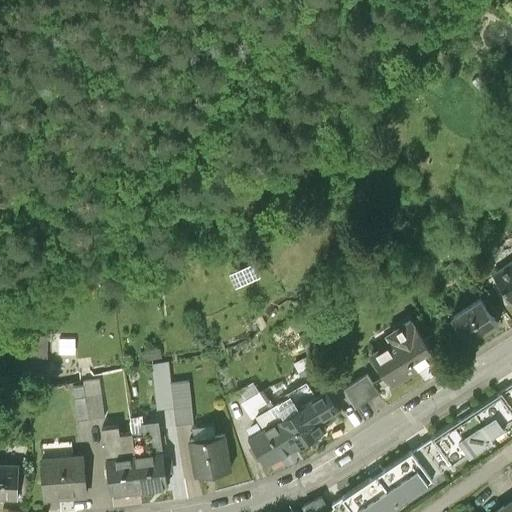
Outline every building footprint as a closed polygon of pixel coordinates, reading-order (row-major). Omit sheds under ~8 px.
[(511,259),(493,272),(511,301),(511,259)] [(471,345),(499,324),(481,298),(452,318),(471,345)] [(394,390),(437,361),(411,324),(394,335),(402,347),(376,364),(394,390)] [(32,338),(32,375),(47,375),(47,338),(32,338)] [(193,428),(188,385),(171,387),(169,369),(153,370),(157,414),(173,413),(175,430),(193,428)] [(347,395),(359,413),(381,399),(370,381),(347,395)] [(88,425),(103,423),(98,382),(83,384),(88,425)] [(431,446),(411,459),(432,489),(492,447),(490,444),(511,428),(511,389),(472,417),(469,413),(457,420),(460,425),(430,444),(431,446)] [(271,418),(275,425),(297,412),(290,400),(270,412),(273,417),(271,418)] [(297,412),(275,425),(293,454),(324,436),(306,406),(297,412)] [(259,426),(263,432),(275,425),(271,418),(259,426)] [(275,425),(263,432),(249,441),(267,470),(293,454),(275,425)] [(146,461),(134,463),(138,499),(167,495),(165,479),(170,478),(169,468),(164,469),(158,426),(141,429),(146,461)] [(216,431),(194,434),(196,447),(191,448),(197,484),(233,478),(227,442),(218,443),(216,431)] [(106,466),(120,465),(118,451),(104,453),(106,466)] [(397,511),(432,489),(411,459),(383,478),(380,474),(368,481),(371,486),(331,511),(397,511)] [(134,463),(120,465),(106,466),(107,477),(104,478),(105,486),(108,486),(111,502),(138,499),(134,463)] [(44,507),(85,504),(83,464),(41,467),(44,507)] [(0,508),(18,510),(19,476),(0,475),(0,508)]
